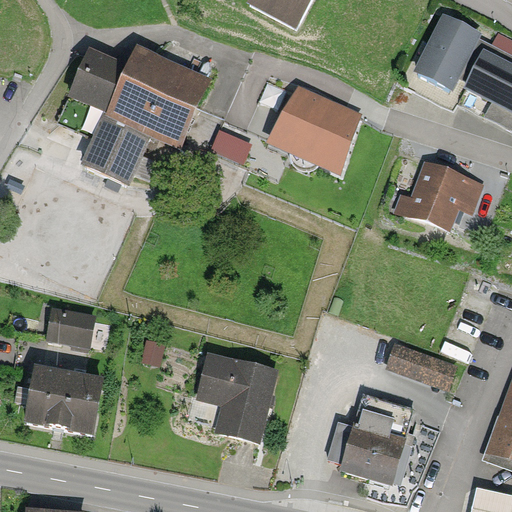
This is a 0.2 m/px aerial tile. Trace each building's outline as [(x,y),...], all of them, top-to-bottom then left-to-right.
[(313,0),(246,0),(298,28),(313,0)] [(511,53),(441,18),(429,43),(406,87),(454,110),(460,99),(511,125),(511,53)] [(175,155),(207,81),(133,50),(125,67),(89,52),(65,108),(99,122),(79,168),(125,187),(145,142),(175,155)] [(246,124),(332,156),(350,109),(321,98),(323,94),(265,73),(246,124)] [(221,133),(213,156),(247,168),(255,144),(221,133)] [(485,188),(424,166),(410,202),(400,199),(394,215),(450,236),(458,213),(473,219),(485,188)] [(112,325),(54,314),(49,341),(106,352),(112,325)] [(447,394),(455,368),(393,347),(385,372),(447,394)] [(277,375),(206,358),(195,402),(221,408),(215,436),(259,447),(277,375)] [(102,387),(37,375),(28,426),(92,438),(102,387)] [(511,385),(486,463),(511,471),(511,385)] [(413,415),(365,400),(356,433),(340,429),(330,464),(345,468),(343,474),(393,489),(402,457),(408,459),(414,440),(406,438),(413,415)] [(511,511),(511,496),(478,489),(472,511),(511,511)]
